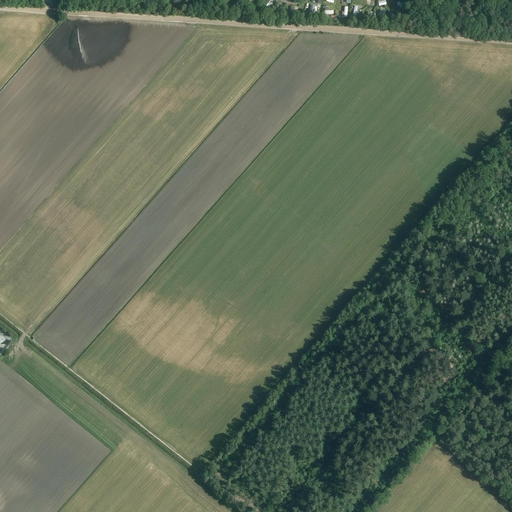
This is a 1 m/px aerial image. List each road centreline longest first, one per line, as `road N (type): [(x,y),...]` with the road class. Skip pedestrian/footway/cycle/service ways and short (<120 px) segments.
road 1 (track): [(400,33),(47,10)]
road 2 (track): [(511,253),(286,508)]
